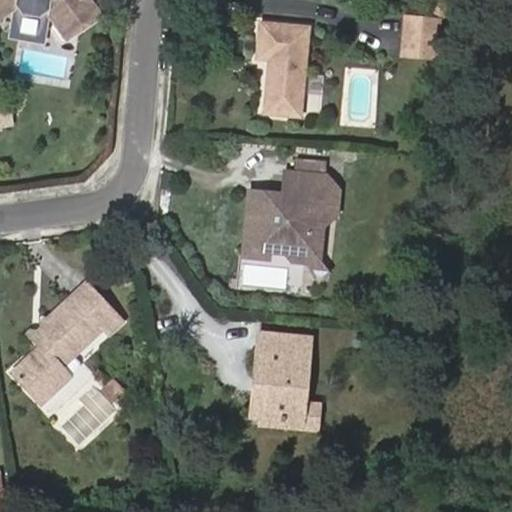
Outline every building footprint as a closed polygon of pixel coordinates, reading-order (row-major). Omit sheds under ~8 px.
[(95,7),(90,0),(89,0),(0,0),(0,13),(7,23),(30,9),(36,16),(50,19),(58,14),(68,28),(77,22),(87,37),(112,20),(101,6),(95,7)] [(414,53),(446,57),(449,21),(416,18),(414,53)] [(79,43),(87,37),(77,22),(68,28),(79,43)] [(275,113),(314,117),(322,27),(271,22),(267,58),(280,60),(275,113)] [(6,130),(21,129),(17,104),(2,106),(6,130)] [(296,260),(327,262),(330,225),(343,214),(344,189),(332,173),(330,173),(320,172),(321,158),(302,157),(301,171),(292,171),(291,196),(286,199),(280,199),(281,193),(256,191),(250,256),(275,258),(275,251),(290,252),(296,260)] [(330,173),(331,159),(321,158),(320,172),(330,173)] [(71,348),(81,357),(111,329),(117,335),(130,322),(93,285),(55,322),(57,325),(51,329),(54,333),(49,337),(46,334),(39,340),(48,348),(20,375),(49,404),(78,377),(69,368),(59,358),(60,352),(66,347),(71,348)] [(51,319),(34,334),(39,340),(46,334),(49,337),(54,333),(51,329),(57,325),(55,322),(51,319)] [(310,420),(312,402),(318,338),(266,333),(264,352),(273,353),(268,417),(273,417),(288,419),(310,420)] [(69,368),(81,357),(71,348),(66,347),(60,352),(59,358),(69,368)] [(259,416),(268,417),(273,353),(264,352),(259,416)] [(123,399),(131,391),(119,379),(111,387),(123,399)] [(288,427),(324,430),(327,403),(312,402),(310,420),(288,419),(288,427)] [(272,426),(288,427),(288,419),(273,417),(272,426)] [(0,468),(0,511),(16,511),(12,467),(0,468)]
